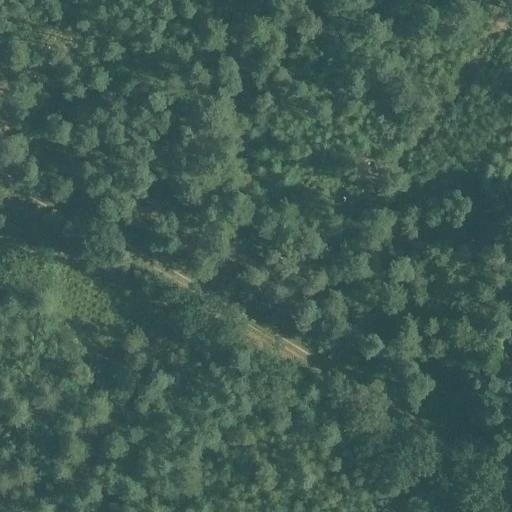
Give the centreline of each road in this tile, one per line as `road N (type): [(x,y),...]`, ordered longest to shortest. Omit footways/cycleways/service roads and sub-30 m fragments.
road 1 (track): [(511,477),(0,175)]
road 2 (track): [(44,511),(184,281)]
